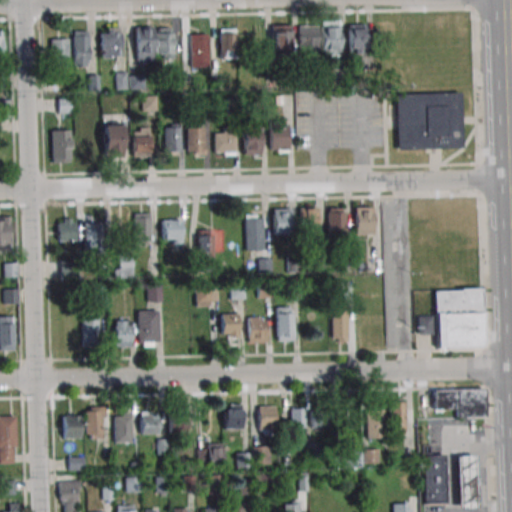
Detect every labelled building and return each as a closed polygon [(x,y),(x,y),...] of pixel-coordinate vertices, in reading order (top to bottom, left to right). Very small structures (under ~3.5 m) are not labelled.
[(320,55),(339,55),(339,21),(320,21),(320,55)] [(347,24),(347,55),(366,55),(366,24),(347,24)] [(291,25),(271,25),(271,53),(291,53),(291,25)] [(297,55),(317,55),(317,25),(297,25),(297,55)] [(152,27),(134,27),(134,62),(152,62),(152,27)] [(119,28),(100,28),(100,58),(119,58),(119,28)] [(173,28),(155,28),(155,58),(173,58),(173,28)] [(234,58),(234,29),(217,29),(217,58),(234,58)] [(72,32),(72,66),(87,66),(87,32),(72,32)] [(49,66),(67,66),(67,34),(49,34),(49,66)] [(188,34),(188,67),(206,67),(206,34),(188,34)] [(461,150),(460,94),(395,96),(396,152),(461,150)] [(69,99),(56,99),(56,112),(69,112),(69,99)] [(120,157),(120,124),(102,124),(102,157),(120,157)] [(287,151),(287,125),(269,125),(269,151),(287,151)] [(163,126),(163,152),(179,152),(179,126),(163,126)] [(147,156),(147,127),(130,127),(130,156),(147,156)] [(202,127),(185,127),(185,154),(202,154),(202,127)] [(242,155),(259,155),(259,128),(242,128),(242,155)] [(50,130),(50,162),(69,162),(69,130),(50,130)] [(75,157),(92,157),(92,131),(75,131),(75,157)] [(213,154),(234,154),(234,131),(212,131),(213,154)] [(354,234),(373,234),(373,206),(354,206),(354,234)] [(317,207),(298,207),(298,234),(317,234),(317,207)] [(344,207),(327,207),(327,234),(344,234),(344,207)] [(289,208),(272,208),(272,234),(289,234),(289,208)] [(149,213),(133,213),(133,247),(149,247),(149,213)] [(262,214),(244,214),(244,250),(262,250),(262,214)] [(0,249),(9,250),(9,216),(0,216),(0,249)] [(75,241),(75,218),(57,218),(57,241),(75,241)] [(162,219),(162,242),(180,242),(180,219),(162,219)] [(102,222),(83,222),(83,249),(102,249),(102,222)] [(212,229),(196,229),(196,268),(212,268),(212,229)] [(130,278),(130,251),(113,251),(113,278),(130,278)] [(15,276),(15,264),(3,264),(3,276),(15,276)] [(160,302),(160,282),(146,282),(146,302),(160,302)] [(216,282),(193,282),(193,306),(216,306),(216,282)] [(480,288),(433,289),(434,315),(416,315),(416,335),(435,334),(436,348),(482,347),(480,288)] [(17,289),(2,289),(2,304),(17,304),(17,289)] [(292,341),(292,306),(275,306),(275,341),(292,341)] [(157,310),(135,311),(135,321),(113,321),(114,347),(134,347),(134,346),(157,346),(157,310)] [(346,342),(346,313),(330,313),(330,342),(346,342)] [(237,338),(237,315),(220,315),(220,338),(237,338)] [(12,316),(0,316),(0,349),(12,350),(12,316)] [(97,343),(97,319),(81,319),(81,343),(97,343)] [(265,343),(265,320),(247,320),(247,343),(265,343)] [(433,388),(434,418),(483,417),(482,388),(433,388)] [(404,401),(388,401),(388,433),(404,433),(404,401)] [(223,429),(242,429),(242,404),(223,404),(223,429)] [(274,406),(257,406),(257,432),(274,432),(274,406)] [(304,428),(303,407),(289,407),(289,428),(304,428)] [(383,410),(365,410),(365,438),(383,438),(383,410)] [(84,439),(100,439),(100,411),(84,411),(84,439)] [(157,411),(139,411),(139,434),(157,434),(157,411)] [(113,442),(129,442),(129,413),(113,413),(113,442)] [(61,415),(61,439),(80,439),(80,415),(61,415)] [(185,437),(185,415),(168,415),(168,437),(185,437)] [(322,415),(312,416),(313,428),(323,427),(322,415)] [(0,463),(15,463),(15,416),(0,416),(0,463)] [(221,467),(221,443),(196,443),(196,467),(221,467)] [(269,464),(269,445),(251,445),(251,464),(269,464)] [(444,505),(442,457),(421,458),(423,506),(444,505)] [(476,510),(474,457),(454,458),(456,511),(476,510)] [(83,470),(83,458),(67,458),(67,470),(83,470)] [(255,474),(255,491),(277,491),(277,474),(255,474)] [(73,511),(74,503),(80,503),(80,480),(61,480),(61,511),(73,511)] [(0,494),(13,494),(13,481),(0,481),(0,494)]
